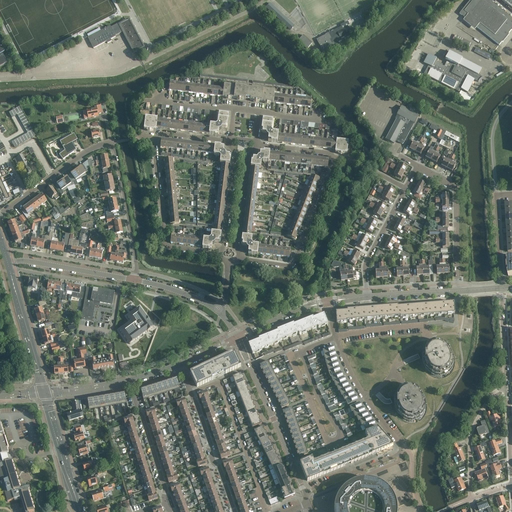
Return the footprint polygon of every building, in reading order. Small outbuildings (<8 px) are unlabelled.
[(470,0),(459,14),(499,46),(502,42),(502,43),(503,42),(502,41),(507,35),(508,35),(509,34),(508,34),(511,29),(511,18),(488,0),(470,0)] [(511,0),(500,0),(501,1),(505,3),(511,9),(511,0)] [(290,30),(294,26),(270,3),(266,7),(290,30)] [(123,32),(134,52),(143,47),(129,20),(119,25),(123,32)] [(350,29),(348,26),(350,25),(348,21),(341,25),(342,26),(317,39),(323,52),(339,44),(339,42),(342,40),(341,38),(346,36),(347,37),(351,35),(350,34),(354,32),(352,28),(350,29)] [(123,32),(119,25),(119,23),(111,28),(110,26),(88,38),(93,49),(106,42),(107,44),(111,41),(110,40),(116,37),(115,36),(123,32)] [(306,49),(312,43),(308,40),(303,35),(297,41),(306,49)] [(478,82),(479,81),(480,79),(482,78),(482,77),(480,78),(478,75),(481,68),(449,51),(445,60),(447,61),(444,67),(442,66),(441,67),(436,64),(438,60),(428,54),(423,63),(428,66),(424,75),(454,90),(458,92),(460,89),(461,89),(468,93),(474,80),(478,82)] [(234,98),(235,86),(224,85),(223,89),(224,89),(223,97),(234,98)] [(248,99),(249,89),(247,88),(247,87),(235,86),(234,98),(245,100),(246,99),(248,99)] [(263,89),(252,88),(251,88),(251,89),(249,89),(248,99),(250,99),(250,100),(261,102),(263,89)] [(274,95),(274,91),(263,89),(261,102),(273,103),(274,95)] [(396,119),(385,139),(394,143),(395,141),(401,144),(402,144),(403,144),(403,143),(406,137),(408,138),(409,134),(408,134),(414,123),(419,115),(392,101),(388,109),(392,111),(390,115),(390,116),(391,116),(396,119)] [(88,118),(98,116),(98,114),(102,113),(100,106),(94,107),(94,109),(86,110),(88,118)] [(16,108),(11,111),(14,116),(17,115),(19,114),(16,108)] [(223,114),(221,113),(219,113),(217,124),(216,125),(210,125),(210,126),(209,134),(215,135),(215,134),(218,134),(219,130),(220,130),(221,129),(221,128),(225,128),(226,125),(227,125),(229,114),(227,114),(225,114),(223,114)] [(157,120),(157,118),(145,117),(145,121),(143,121),(142,123),(144,124),(144,129),(156,131),(156,128),(157,120)] [(267,119),(265,119),(263,119),(261,130),(263,130),(262,133),(266,133),(266,134),(268,136),(268,140),(271,141),(271,142),(277,143),(278,134),(278,133),(272,132),(271,131),(273,120),(271,119),(269,119),(267,119)] [(31,128),(26,131),(27,133),(30,132),(33,137),(35,136),(31,128)] [(92,131),(91,129),(90,129),(92,138),(100,137),(98,129),(92,131)] [(27,133),(25,135),(27,140),(33,137),(30,132),(27,133)] [(68,149),(59,155),(63,160),(76,150),(72,143),(77,140),(74,133),(69,136),(69,137),(63,140),(68,149)] [(335,153),(347,154),(348,142),(337,140),(336,141),(337,141),(336,150),(335,150),(335,153)] [(413,142),(409,149),(415,152),(418,145),(420,142),(418,141),(417,141),(416,143),(413,142)] [(429,150),(425,157),(431,160),(438,147),(439,144),(436,143),(433,148),(430,147),(429,150)] [(420,155),(424,148),(418,145),(415,152),(420,155)] [(221,163),(230,164),(230,159),(229,158),(229,155),(225,155),(225,154),(224,152),(223,152),(224,148),(221,147),(221,146),(215,146),(214,154),(214,155),(219,156),(220,158),(221,158),(220,163),(221,164),(221,163)] [(436,163),(440,156),(437,155),(438,152),(437,152),(439,148),(438,147),(431,160),(436,163)] [(268,160),(269,152),(264,151),(263,153),(260,152),(260,156),(259,156),(257,158),(257,159),(253,158),(253,161),(251,161),(251,167),(259,168),(260,168),(261,162),(263,161),(268,162),(269,161),(268,160)] [(451,159),(453,155),(451,154),(450,157),(448,156),(446,160),(444,159),(441,166),(446,168),(450,162),(451,159)] [(22,155),(14,159),(19,167),(21,166),(26,175),(31,172),(22,155)] [(92,165),(108,162),(107,155),(97,157),(97,161),(92,162),(91,159),(88,160),(89,168),(93,167),(92,165)] [(110,168),(108,162),(92,165),(93,167),(98,166),(102,165),(103,169),(102,169),(103,173),(108,172),(107,169),(110,168)] [(452,171),(456,164),(450,162),(446,168),(452,171)] [(396,169),(403,173),(406,167),(399,163),(396,169)] [(88,171),(87,170),(83,165),(80,167),(80,166),(75,170),(81,177),(86,175),(85,174),(85,173),(88,171)] [(401,178),(403,173),(396,169),(394,174),(401,178)] [(81,177),(75,170),(70,173),(71,174),(69,175),(73,182),(76,180),(76,181),(81,179),(81,177)] [(61,180),(67,188),(72,186),(71,184),(73,182),(69,175),(66,177),(61,180)] [(105,185),(113,183),(111,176),(104,177),(105,185)] [(319,179),(316,177),(311,176),(309,181),(317,184),(319,179)] [(67,188),(61,180),(56,183),(57,184),(54,186),(62,196),(62,195),(63,194),(62,191),(67,189),(67,188)] [(315,189),(317,184),(309,181),(307,186),(315,189)] [(416,187),(422,190),(425,184),(419,181),(416,187)] [(113,183),(105,185),(106,192),(114,190),(113,183)] [(313,194),(315,189),(307,186),(305,191),(313,194)] [(384,192),(391,195),(394,190),(387,186),(384,192)] [(59,198),(57,194),(51,187),(46,191),(52,198),(53,197),(56,200),(59,198)] [(424,191),(422,190),(416,187),(413,193),(416,194),(414,197),(419,200),(421,197),(423,193),(426,195),(428,193),(424,191)] [(377,190),(377,192),(383,195),(381,197),(388,201),(391,195),(384,192),(382,190),(378,188),(377,190)] [(311,199),(313,194),(305,191),(303,196),(311,199)] [(7,194),(0,196),(0,205),(6,203),(6,201),(9,199),(7,194)] [(36,199),(41,206),(47,201),(42,194),(36,199)] [(309,204),(311,199),(303,196),(301,201),(309,204)] [(34,211),(41,206),(36,199),(29,204),(34,211)] [(110,207),(117,205),(116,199),(108,200),(110,207)] [(406,206),(411,209),(415,203),(409,200),(406,206)] [(307,209),(309,204),(301,201),(299,206),(307,209)] [(376,208),(383,211),(386,206),(379,202),(376,208)] [(26,218),(30,216),(29,215),(34,211),(29,204),(20,210),(26,218)] [(117,205),(110,207),(111,211),(106,212),(107,217),(113,216),(112,213),(118,212),(117,205)] [(305,214),(307,209),(299,206),(297,211),(305,214)] [(406,206),(403,212),(408,215),(410,211),(412,212),(413,212),(416,214),(417,212),(414,210),(411,209),(406,206)] [(380,217),(383,211),(376,208),(373,213),(380,217)] [(303,219),(305,214),(297,211),(295,216),(303,219)] [(301,224),(303,219),(295,216),(293,221),(301,224)] [(362,219),(361,221),(365,223),(367,224),(374,228),(377,222),(370,218),(368,222),(366,221),(362,219)] [(402,227),(405,229),(408,230),(409,228),(406,226),(408,222),(400,218),(396,224),(402,227)] [(108,229),(112,229),(121,227),(120,221),(111,223),(112,226),(108,226),(108,229)] [(299,229),(301,224),(293,221),(291,226),(299,229)] [(360,222),(360,223),(364,225),(362,228),(364,229),(371,233),(374,228),(367,224),(365,223),(361,221),(360,222)] [(399,233),(402,227),(396,224),(393,230),(399,233)] [(13,236),(19,234),(16,225),(9,228),(13,236)] [(297,234),(299,229),(291,226),(290,231),(297,234)] [(118,241),(118,238),(117,234),(122,233),(121,227),(112,229),(113,235),(112,235),(112,238),(112,241),(118,241)] [(295,240),(297,234),(290,231),(287,237),(295,240)] [(50,232),(49,236),(48,242),(51,243),(50,250),(56,251),(58,243),(55,242),(55,238),(52,238),(53,233),(50,232)] [(213,233),(211,232),(211,237),(211,238),(209,239),(204,239),(203,247),(202,247),(202,248),(208,249),(208,248),(211,248),(212,244),(213,244),(214,243),(215,242),(219,243),(219,239),(220,240),(221,234),(213,233)] [(354,235),(353,237),(356,239),(359,240),(366,244),(369,238),(365,236),(366,235),(360,232),(357,237),(354,235)] [(67,245),(69,234),(66,233),(64,240),(62,240),(62,243),(58,243),(56,251),(63,252),(65,244),(67,245)] [(22,240),(20,236),(19,234),(13,236),(15,243),(22,240)] [(387,241),(393,244),(396,238),(390,235),(387,241)] [(48,242),(49,236),(46,236),(45,236),(42,236),(42,240),(38,240),(37,247),(43,248),(45,242),(48,242)] [(252,237),(251,237),(242,236),(241,242),(243,242),(242,245),(247,246),(246,247),(248,248),(249,249),(248,253),(251,253),(251,254),(257,255),(257,254),(258,245),(252,245),(252,244),(251,243),(252,237)] [(353,237),(352,239),(355,241),(355,242),(357,243),(356,246),(354,248),(359,251),(361,248),(363,249),(366,244),(359,240),(356,239),(353,237)] [(79,238),(79,241),(76,254),(82,256),(83,253),(86,254),(88,244),(81,243),(81,242),(82,242),(82,238),(79,238)] [(76,254),(79,241),(70,239),(68,250),(71,251),(71,253),(76,254)] [(389,250),(393,244),(387,241),(384,247),(389,250)] [(95,258),(96,251),(97,248),(97,246),(95,245),(94,250),(91,250),(89,257),(95,258)] [(350,256),(357,260),(360,254),(353,251),(350,256)] [(125,259),(126,254),(122,253),(122,256),(118,255),(116,262),(123,263),(124,259),(125,259)] [(354,265),(357,260),(350,256),(347,262),(354,265)] [(347,280),(345,265),(345,264),(334,261),(331,267),(333,268),(339,267),(341,281),(347,280)] [(355,271),(353,271),(352,267),(347,265),(345,265),(347,280),(353,279),(353,276),(356,276),(355,271)] [(43,295),(44,288),(45,284),(37,283),(38,280),(30,278),(29,281),(28,282),(28,283),(29,283),(28,284),(29,284),(28,288),(35,289),(36,289),(37,286),(41,287),(40,294),(43,295)] [(53,294),(54,290),(55,283),(48,282),(47,289),(44,288),(43,295),(42,298),(45,299),(47,292),(49,293),(53,294)] [(63,295),(63,293),(63,292),(60,291),(62,284),(55,283),(54,290),(58,291),(57,295),(59,295),(59,298),(62,299),(63,295)] [(74,286),(73,293),(77,294),(76,298),(82,299),(83,294),(79,293),(80,287),(74,286)] [(81,318),(92,320),(94,306),(99,307),(100,303),(112,305),(114,293),(99,290),(87,288),(86,290),(81,318)] [(427,316),(444,314),(443,303),(426,305),(427,316)] [(443,303),(444,314),(454,313),(454,303),(443,303)] [(409,317),(427,316),(426,305),(408,306),(409,317)] [(409,317),(408,306),(398,307),(398,306),(388,307),(388,318),(400,317),(400,318),(409,317)] [(373,319),(388,318),(388,307),(372,308),(373,319)] [(37,316),(44,314),(42,308),(35,310),(37,316)] [(139,308),(127,316),(131,322),(119,330),(129,344),(136,340),(135,339),(147,331),(147,332),(153,327),(150,322),(147,317),(146,318),(139,308)] [(358,320),(373,319),(372,308),(357,309),(358,320)] [(347,321),(358,320),(357,309),(347,310),(347,311),(340,312),(336,312),(336,323),(340,323),(347,322),(347,321)] [(38,323),(45,321),(45,320),(47,320),(46,316),(50,315),(49,313),(46,314),(44,314),(37,316),(38,323)] [(303,321),(307,331),(317,327),(318,328),(328,324),(324,314),(313,318),(313,317),(303,321)] [(299,335),(307,331),(303,321),(294,325),(293,324),(285,327),(289,337),(298,334),(299,335)] [(280,341),(289,337),(285,327),(277,330),(277,331),(268,335),(272,345),(280,342),(280,341)] [(43,338),(50,336),(48,330),(41,332),(43,338)] [(261,349),(272,345),(268,335),(259,339),(259,340),(248,344),(252,354),(262,350),(261,349)] [(429,382),(460,369),(446,335),(415,348),(418,356),(429,382)] [(50,336),(43,338),(45,345),(52,343),(50,336)] [(334,352),(334,353),(335,352),(333,347),(322,351),(325,356),(334,352)] [(75,369),(85,367),(83,355),(86,354),(85,348),(77,349),(79,361),(74,362),(75,369)] [(235,354),(234,352),(212,362),(219,377),(225,374),(226,374),(226,373),(229,372),(230,372),(232,371),(232,370),(234,369),(234,370),(235,369),(237,368),(238,368),(241,366),(240,365),(240,364),(239,364),(239,362),(238,361),(238,362),(237,360),(238,359),(237,359),(236,357),(236,356),(235,354)] [(336,358),(334,353),(334,352),(325,356),(324,356),(326,361),(335,358),(336,358)] [(102,360),(103,369),(114,367),(112,356),(108,357),(108,359),(102,360)] [(337,363),(335,358),(326,361),(325,362),(327,367),(337,363)] [(60,359),(61,374),(68,373),(67,366),(64,367),(63,363),(62,359),(60,359)] [(103,369),(102,360),(95,361),(95,359),(91,359),(93,371),(103,369)] [(262,370),(270,366),(267,361),(258,366),(261,370),(262,370)] [(219,377),(212,362),(190,373),(191,374),(190,375),(191,375),(192,377),(192,378),(193,380),(194,382),(194,383),(195,383),(195,385),(196,385),(197,387),(200,386),(200,385),(202,384),(202,385),(203,384),(205,383),(205,384),(205,383),(207,382),(208,382),(211,380),(212,380),(219,377)] [(339,368),(337,363),(327,367),(326,367),(329,372),(338,368),(339,368)] [(264,375),(273,371),(270,366),(262,370),(261,370),(263,375),(264,375)] [(340,373),(338,368),(329,372),(328,372),(330,377),(331,377),(340,373)] [(266,380),(267,380),(275,375),(273,371),(264,375),(263,375),(266,380)] [(234,382),(243,379),(244,379),(243,376),(242,376),(241,373),(232,377),(234,382)] [(343,378),(341,373),(340,373),(331,377),(333,382),(343,378)] [(269,384),(269,385),(278,380),(275,375),(267,380),(266,380),(268,385),(269,384)] [(346,383),(345,382),(343,377),(343,378),(333,382),(336,387),(336,386),(346,383)] [(180,388),(177,379),(176,379),(172,381),(171,381),(174,390),(180,388)] [(246,384),(245,381),(244,381),(243,379),(234,382),(236,387),(245,384),(246,384)] [(272,389),(280,385),(278,380),(269,385),(269,384),(268,385),(271,390),(272,389)] [(401,427),(432,414),(418,380),(387,393),(401,427)] [(171,381),(167,382),(166,383),(169,392),(174,390),(171,381)] [(348,387),(346,382),(345,382),(346,383),(336,386),(336,387),(338,392),(339,391),(348,387)] [(166,383),(161,384),(164,393),(169,392),(166,383)] [(161,384),(158,385),(156,386),(159,395),(164,393),(161,384)] [(238,392),(247,389),(248,389),(247,386),(246,386),(245,384),(236,387),(238,392)] [(274,394),(283,390),(280,385),(272,389),(271,390),(273,394),(274,394)] [(156,386),(151,387),(154,397),(159,395),(156,386)] [(151,387),(146,389),(148,398),(154,397),(151,387)] [(351,392),(349,387),(348,387),(339,391),(341,396),(342,396),(351,392)] [(145,389),(141,390),(140,391),(143,400),(148,398),(146,389),(145,389)] [(249,394),(250,394),(249,391),(248,391),(247,389),(238,392),(240,397),(249,394)] [(277,399),(285,394),(283,390),(274,394),(273,394),(276,399),(277,399)] [(205,397),(208,396),(207,391),(198,394),(200,400),(201,399),(203,398),(203,397),(204,397),(205,397)] [(354,396),(352,391),(351,392),(342,396),(344,401),(345,400),(354,396)] [(242,402),(251,399),(252,399),(251,396),(250,396),(249,394),(240,397),(242,402)] [(279,403),(279,404),(288,399),(285,394),(277,399),(276,399),(279,404),(279,403)] [(208,399),(210,398),(209,396),(208,396),(205,397),(204,397),(203,397),(203,398),(201,399),(203,404),(205,404),(205,403),(206,402),(207,403),(209,402),(208,399)] [(345,400),(347,405),(357,401),(355,396),(354,396),(345,400)] [(183,405),(186,405),(185,404),(186,404),(185,399),(176,402),(178,407),(181,406),(182,405),(183,405)] [(244,407),(253,404),(254,404),(253,401),(252,402),(251,399),(242,402),(244,407)] [(279,403),(279,404),(281,409),(290,404),(288,399),(279,404),(279,403)] [(79,411),(78,401),(72,402),(73,413),(71,414),(70,413),(69,414),(67,415),(69,421),(83,417),(81,411),(79,411)] [(210,405),(212,404),(211,401),(209,402),(207,403),(206,402),(205,403),(205,404),(203,404),(204,410),(207,409),(207,408),(208,408),(209,408),(211,408),(210,405)] [(362,408),(361,408),(359,403),(349,407),(352,413),(353,412),(362,408)] [(246,412),(255,409),(256,409),(255,406),(254,407),(253,404),(244,407),(246,412)] [(206,415),(215,412),(213,407),(211,408),(209,408),(208,408),(207,408),(207,409),(204,410),(206,415)] [(284,417),(285,416),(294,413),(292,408),(282,411),(284,417)] [(365,413),(363,408),(361,408),(362,408),(353,412),(355,417),(356,417),(356,416),(365,413)] [(153,415),(156,414),(154,409),(145,412),(147,417),(148,417),(150,416),(151,415),(152,415),(153,415)] [(248,417),(257,414),(258,414),(257,411),(256,412),(255,409),(246,412),(248,417)] [(215,412),(206,415),(208,421),(211,420),(211,419),(212,419),(213,419),(215,418),(214,416),(216,415),(215,412)] [(368,417),(366,412),(365,413),(356,416),(356,417),(358,422),(359,421),(368,417)] [(492,417),(490,412),(487,413),(490,422),(493,421),(495,428),(501,426),(498,419),(500,418),(499,414),(492,417)] [(287,422),(287,421),(295,418),(294,413),(285,416),(284,417),(286,422),(287,422)] [(157,414),(156,414),(153,415),(152,415),(151,415),(150,416),(148,417),(150,422),(152,421),(153,421),(153,420),(154,421),(157,420),(156,417),(158,416),(157,414)] [(250,422),(259,419),(260,419),(259,416),(258,417),(257,414),(248,417),(250,422)] [(189,422),(191,421),(189,415),(187,416),(186,416),(185,416),(185,417),(182,418),(180,419),(181,421),(183,420),(184,423),(187,422),(188,421),(189,422)] [(133,422),(134,422),(132,416),(123,419),(125,424),(128,423),(129,422),(130,422),(133,422)] [(371,422),(371,421),(369,416),(368,417),(359,421),(361,426),(363,425),(371,422)] [(217,418),(215,418),(213,419),(212,419),(211,419),(211,420),(208,421),(210,426),(213,426),(213,425),(214,424),(215,425),(217,424),(216,421),(218,420),(217,418)] [(287,427),(288,427),(288,426),(297,424),(295,418),(287,421),(287,422),(286,422),(287,427)] [(160,422),(159,419),(157,420),(154,421),(153,420),(153,421),(152,421),(150,422),(151,428),(154,427),(154,426),(155,426),(156,426),(158,426),(157,422),(160,422)] [(262,424),(261,421),(260,422),(259,419),(250,422),(252,427),(262,424)] [(363,425),(365,430),(375,426),(373,421),(371,421),(371,422),(363,425)] [(480,436),(487,434),(487,433),(489,433),(485,421),(481,422),(483,427),(477,429),(480,436)] [(220,426),(219,423),(217,424),(215,425),(214,424),(213,425),(213,426),(210,426),(212,432),(215,431),(215,430),(216,430),(217,430),(219,429),(218,426),(220,426)] [(0,467),(0,468),(0,467),(0,478),(7,502),(21,498),(24,511),(31,511),(34,511),(28,491),(28,490),(29,490),(29,489),(29,488),(28,488),(28,487),(27,487),(20,489),(11,461),(10,461),(9,457),(6,449),(8,449),(4,437),(0,424),(0,467)] [(289,432),(290,432),(299,429),(297,424),(288,426),(288,427),(287,427),(289,432)] [(162,427),(161,425),(158,426),(156,426),(155,426),(154,426),(154,427),(151,428),(153,433),(156,432),(157,431),(158,432),(160,431),(159,428),(162,427)] [(85,432),(83,426),(75,428),(76,432),(78,431),(79,435),(73,436),(75,441),(78,440),(78,441),(84,440),(82,433),(85,432)] [(195,432),(193,426),(191,427),(190,427),(189,427),(189,428),(186,429),(184,430),(185,432),(187,431),(188,434),(191,433),(192,432),(193,433),(195,432)] [(264,432),(263,429),(264,429),(263,426),(254,431),(256,436),(264,432)] [(379,431),(378,430),(377,428),(365,433),(367,438),(362,440),(361,440),(359,441),(358,441),(358,442),(355,443),(354,443),(352,444),(351,444),(348,446),(348,445),(347,446),(348,446),(345,447),(344,447),(344,448),(345,448),(338,451),(339,454),(314,464),(313,461),(312,458),(311,458),(309,459),(307,460),(306,460),(307,460),(305,461),(304,461),(302,462),(301,462),(300,463),(307,481),(376,453),(377,456),(393,450),(391,446),(393,446),(390,442),(389,442),(387,440),(387,439),(385,437),(384,436),(382,434),(382,433),(380,431),(379,431)] [(221,429),(219,429),(217,430),(216,430),(215,430),(215,431),(212,432),(214,437),(216,437),(217,436),(218,435),(219,436),(221,435),(220,432),(222,431),(221,429)] [(291,437),(292,437),(301,434),(299,429),(290,432),(289,432),(291,437)] [(161,434),(163,433),(163,430),(160,431),(158,432),(157,431),(156,432),(153,433),(155,439),(157,438),(158,437),(159,437),(160,437),(162,437),(161,434)] [(267,437),(267,436),(266,434),(265,431),(264,432),(256,436),(259,441),(267,437)] [(197,437),(195,432),(193,433),(192,432),(191,433),(188,434),(186,435),(186,438),(189,437),(190,440),(193,439),(193,438),(194,438),(195,438),(197,437)] [(224,437),(223,434),(221,435),(219,436),(218,435),(217,436),(216,437),(214,437),(216,443),(218,442),(219,441),(220,441),(223,440),(222,437),(224,437)] [(294,442),(293,442),(302,439),(301,434),(292,437),(291,437),(293,442),(294,442)] [(163,439),(165,438),(164,436),(162,437),(160,437),(159,437),(158,437),(157,438),(155,439),(157,444),(159,444),(160,443),(160,442),(161,443),(164,442),(163,439)] [(261,445),(269,441),(268,439),(269,438),(268,436),(267,436),(267,437),(259,441),(261,445)] [(199,443),(197,437),(195,438),(194,438),(193,438),(193,439),(190,440),(188,441),(188,443),(191,442),(192,445),(194,444),(195,444),(196,443),(197,444),(199,443)] [(137,445),(140,444),(138,438),(136,439),(135,438),(134,439),(133,440),(131,440),(128,441),(130,447),(135,445),(136,444),(137,444),(137,445)] [(294,447),(295,447),(304,444),(302,439),(293,442),(294,442),(293,442),(294,447)] [(225,440),(223,440),(220,441),(219,441),(218,442),(216,443),(218,448),(220,447),(221,446),(222,447),(225,446),(224,443),(226,442),(225,440)] [(502,443),(501,440),(495,442),(495,441),(489,443),(493,456),(501,454),(499,449),(498,449),(496,445),(502,443)] [(164,445),(167,444),(166,441),(164,442),(161,443),(160,442),(160,443),(159,444),(157,444),(159,450),(161,449),(161,448),(162,448),(163,448),(165,448),(164,445)] [(272,446),(271,446),(270,444),(271,443),(270,441),(269,441),(261,445),(263,450),(272,446)] [(479,462),(485,460),(481,448),(486,446),(485,442),(479,444),(480,447),(475,449),(479,462)] [(201,448),(199,443),(197,444),(196,443),(195,444),(194,444),(192,445),(189,446),(190,449),(193,448),(194,451),(196,450),(197,449),(198,449),(199,449),(201,448)] [(297,452),(306,449),(304,444),(295,447),(294,447),(296,453),(297,452)] [(459,449),(457,444),(452,446),(456,457),(454,458),(456,464),(465,460),(461,448),(459,449)] [(80,457),(88,454),(86,449),(89,449),(88,445),(77,449),(80,457)] [(227,445),(225,446),(222,447),(221,446),(220,447),(218,448),(220,454),(222,453),(223,452),(224,452),(227,452),(227,451),(226,448),(227,448),(227,445)] [(274,451),(273,449),(274,448),(272,446),(271,446),(272,446),(263,450),(266,455),(274,451)] [(166,450),(169,449),(168,447),(165,448),(163,448),(162,448),(161,448),(161,449),(159,450),(160,455),(163,455),(163,454),(164,453),(165,454),(167,453),(166,450)] [(203,454),(201,448),(199,449),(198,449),(197,449),(196,450),(194,451),(191,452),(192,454),(195,453),(196,457),(198,456),(199,455),(200,454),(200,455),(203,454)] [(296,453),(297,455),(298,458),(307,454),(306,449),(297,452),(296,453)] [(276,456),(275,453),(276,453),(275,450),(274,451),(266,455),(268,460),(276,456)] [(230,456),(228,451),(227,451),(227,452),(224,452),(223,452),(222,453),(220,454),(219,454),(221,459),(230,456)] [(168,456),(170,455),(170,452),(167,453),(165,454),(164,453),(163,454),(163,455),(160,455),(162,461),(164,460),(165,459),(166,459),(167,459),(169,459),(168,456)] [(270,465),(279,461),(277,458),(278,458),(277,455),(276,456),(268,460),(270,465)] [(84,471),(92,468),(92,467),(94,466),(93,464),(95,464),(94,461),(96,461),(95,458),(91,459),(92,462),(82,465),(84,471)] [(170,461),(172,460),(171,458),(169,459),(167,459),(166,459),(165,459),(164,460),(162,461),(164,466),(166,466),(167,465),(168,464),(168,465),(171,464),(170,461)] [(207,464),(205,459),(202,460),(201,459),(200,460),(200,461),(197,461),(196,462),(198,467),(207,464)] [(230,466),(233,465),(231,460),(222,463),(224,468),(225,468),(228,467),(228,466),(229,466),(230,466)] [(281,466),(280,463),(281,463),(279,460),(279,461),(270,465),(273,469),(281,466)] [(171,467),(174,466),(173,463),(171,464),(168,465),(168,464),(167,465),(166,466),(164,466),(166,472),(168,471),(168,470),(169,470),(170,471),(172,470),(171,467)] [(487,477),(484,468),(487,467),(486,463),(480,466),(482,470),(475,473),(476,477),(477,476),(479,482),(485,479),(485,478),(487,477)] [(493,465),(492,463),(488,465),(489,468),(490,467),(494,477),(500,475),(498,470),(502,468),(500,464),(497,465),(497,464),(493,465)] [(233,468),(235,467),(234,465),(233,465),(230,466),(229,466),(228,466),(228,467),(225,468),(227,473),(229,472),(230,471),(231,471),(231,472),(234,471),(233,468)] [(275,474),(283,471),(284,470),(282,465),(281,466),(273,469),(275,474)] [(210,473),(208,468),(199,471),(201,476),(205,475),(205,474),(206,474),(207,474),(209,473),(209,474),(210,473)] [(173,472),(176,471),(175,469),(172,470),(170,471),(169,470),(168,470),(168,471),(166,472),(167,478),(170,477),(170,476),(171,476),(172,476),(174,476),(174,475),(173,472)] [(236,470),(234,471),(231,472),(231,471),(230,471),(229,472),(227,473),(229,479),(231,478),(232,477),(233,477),(236,476),(235,473),(237,473),(236,470)] [(285,476),(286,475),(284,470),(283,471),(275,474),(277,479),(285,476)] [(169,483),(177,480),(176,475),(174,475),(174,476),(172,476),(171,476),(170,476),(170,477),(167,478),(169,483)] [(279,484),(287,481),(288,480),(286,475),(285,476),(277,479),(279,484)] [(98,479),(97,476),(86,479),(89,487),(100,483),(99,478),(98,479)] [(239,478),(238,476),(236,476),(233,477),(232,477),(231,478),(229,479),(231,484),(233,483),(234,483),(234,482),(235,483),(238,482),(237,479),(239,478)] [(461,478),(457,480),(456,477),(448,480),(452,489),(457,486),(459,492),(466,489),(461,478)] [(281,489),(289,486),(290,485),(288,480),(287,481),(279,484),(281,489)] [(241,484),(240,481),(238,482),(235,483),(234,482),(234,483),(233,483),(231,484),(233,490),(235,489),(235,488),(236,488),(237,488),(240,487),(239,484),(241,484)] [(394,511),(395,511),(395,510),(395,509),(395,508),(395,506),(394,505),(394,504),(394,502),(393,501),(393,500),(392,499),(392,497),(391,496),(390,494),(389,493),(388,492),(387,491),(387,490),(386,489),(385,488),(384,487),(382,486),(381,485),(380,485),(379,484),(376,483),(375,482),(373,482),(372,482),(370,481),(368,481),(367,481),(366,481),(365,481),(364,481),(362,481),(360,481),(359,482),(357,482),(356,483),(354,483),(353,484),(351,485),(349,485),(348,487),(347,488),(345,489),(344,490),(343,491),(342,492),(341,493),(340,495),(340,496),(339,497),(338,498),(338,499),(337,500),(337,501),(337,502),(336,503),(336,504),(336,505),(336,507),(336,508),(336,509),(336,510),(336,511),(335,511),(394,511)] [(151,489),(154,488),(152,482),(150,483),(149,483),(148,483),(147,484),(145,485),(142,485),(142,486),(137,487),(138,491),(142,489),(142,488),(143,488),(144,491),(149,489),(150,489),(150,488),(151,489)] [(177,490),(180,489),(179,484),(170,487),(172,492),(173,492),(175,491),(176,490),(177,490)] [(212,491),(215,490),(213,484),(211,485),(210,485),(209,485),(208,486),(206,487),(204,487),(205,490),(207,489),(208,492),(210,491),(211,491),(212,490),(212,491)] [(283,494),(292,491),(291,491),(292,490),(290,485),(289,486),(281,489),(283,494)] [(242,487),(240,487),(237,488),(236,488),(235,488),(235,489),(233,490),(235,495),(237,494),(237,493),(238,493),(239,494),(242,493),(241,490),(242,489),(242,487)] [(183,491),(182,489),(180,489),(177,490),(176,490),(175,491),(173,492),(175,497),(177,496),(178,495),(179,496),(182,495),(181,492),(183,491)] [(285,500),(294,496),(295,496),(292,490),(291,491),(292,491),(283,494),(285,500)] [(102,496),(101,492),(91,495),(93,502),(105,498),(104,495),(102,496)] [(244,494),(244,492),(242,493),(239,494),(238,493),(237,493),(237,494),(235,495),(237,501),(239,500),(239,499),(240,499),(241,499),(243,498),(242,495),(244,494)] [(158,499),(156,493),(153,494),(152,494),(151,494),(151,495),(148,496),(147,496),(149,501),(158,499)] [(183,497),(184,496),(184,494),(182,495),(179,496),(178,495),(177,496),(175,497),(177,503),(179,502),(180,501),(181,501),(184,500),(183,497)] [(246,500),(245,497),(243,498),(241,499),(240,499),(239,499),(239,500),(237,501),(238,506),(241,505),(241,504),(242,504),(243,504),(245,504),(244,501),(246,500)] [(499,507),(506,505),(503,497),(498,499),(499,502),(498,503),(499,507)] [(185,502),(187,502),(186,499),(184,500),(181,501),(180,501),(179,502),(177,503),(179,508),(181,507),(182,506),(183,506),(186,506),(185,502)] [(479,511),(489,507),(487,502),(477,506),(479,511)] [(247,503),(245,504),(243,504),(242,504),(241,504),(241,505),(238,506),(240,511),(243,511),(243,510),(244,510),(245,510),(247,509),(246,506),(248,505),(247,503)]
